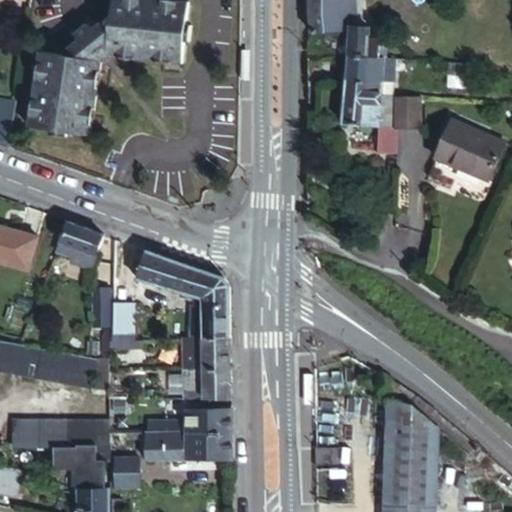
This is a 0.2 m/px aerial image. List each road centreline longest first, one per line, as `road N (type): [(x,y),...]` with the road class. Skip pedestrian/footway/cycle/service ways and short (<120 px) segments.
road 1 (residential): [(288,205),(511,356)]
road 2 (secondary): [(254,270),(256,511)]
road 3 (residential): [(0,170),(219,246)]
road 4 (secondary): [(292,511),(285,292)]
road 5 (secondary): [(288,205),(291,0)]
road 6 (secondary): [(262,0),(259,203)]
road 7 (unclassified): [(398,356),(511,451)]
road 8 (unclassified): [(398,356),(286,261)]
road 9 (unclassified): [(285,292),(398,356)]
